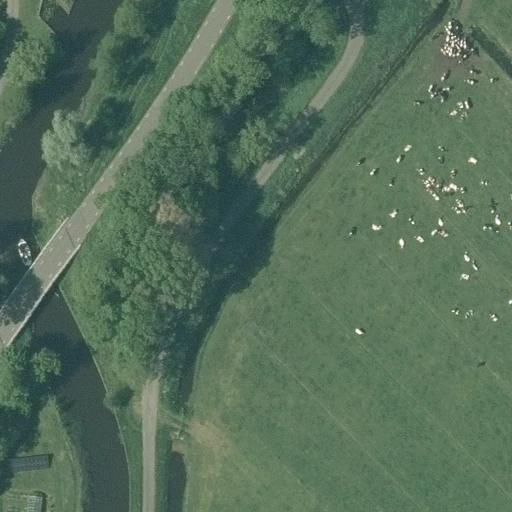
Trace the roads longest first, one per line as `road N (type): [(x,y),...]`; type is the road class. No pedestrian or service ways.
road 1 (unclassified): [(146,511),(149,402),(165,336),(198,265),(352,53),(357,23),(349,0)]
road 2 (tertiary): [(0,335),(228,0)]
